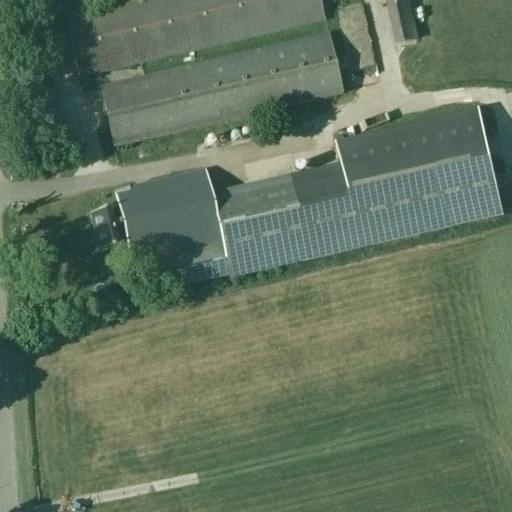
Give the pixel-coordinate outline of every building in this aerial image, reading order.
[(78,78),(324,21),(319,0),(131,0),(64,16),(78,78)] [(416,42),(406,0),(382,0),(393,47),(416,42)] [(432,23),(440,27),(448,10),(440,6),(432,23)] [(114,148),(342,96),(328,36),(100,88),(114,148)] [(228,278),(310,260),(501,215),(479,114),(334,148),(339,172),(211,200),(204,173),(115,193),(118,208),(106,210),(107,212),(90,216),(99,254),(125,248),(129,265),(140,263),(141,264),(221,246),(228,278)]
